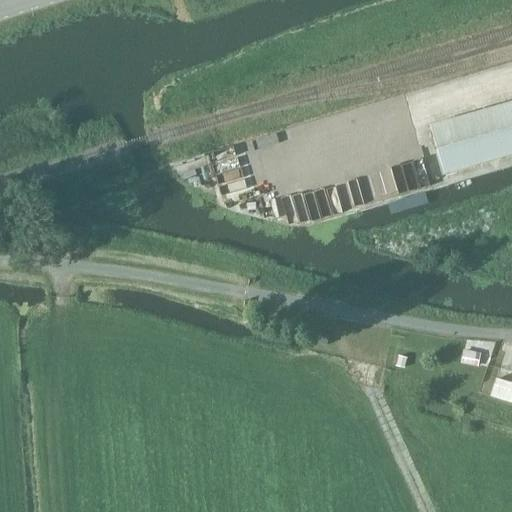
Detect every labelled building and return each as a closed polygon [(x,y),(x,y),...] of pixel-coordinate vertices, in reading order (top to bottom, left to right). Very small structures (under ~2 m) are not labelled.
[(443,175),(511,155),(511,102),(429,126),(443,175)] [(393,159),(363,173),(373,195),(403,181),(393,159)] [(221,182),(247,176),(244,167),(219,173),(221,182)] [(338,177),(323,179),(327,202),(342,199),(338,177)] [(301,187),(307,213),(318,210),(312,184),(301,187)] [(464,351),(478,353),(479,340),(465,339),(464,351)]
